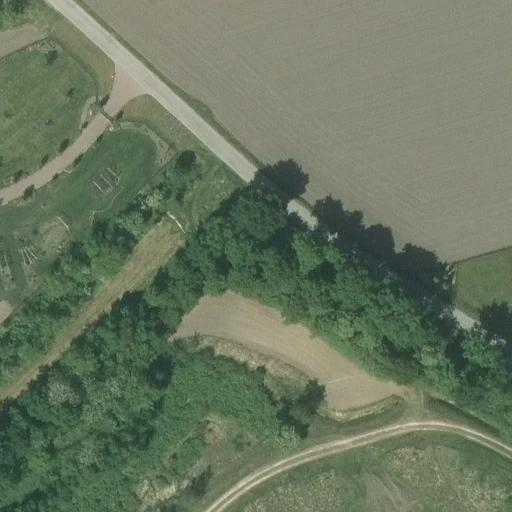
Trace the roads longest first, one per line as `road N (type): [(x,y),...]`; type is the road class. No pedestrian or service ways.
road 1 (unclassified): [(511,359),(323,235),(61,0)]
road 2 (track): [(214,511),(243,482),(342,441),(434,425),(511,452)]
